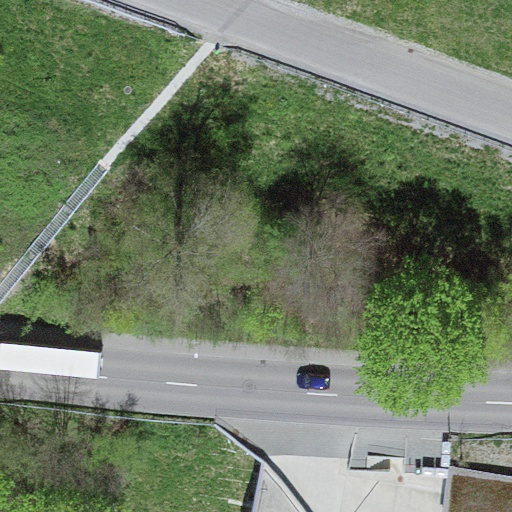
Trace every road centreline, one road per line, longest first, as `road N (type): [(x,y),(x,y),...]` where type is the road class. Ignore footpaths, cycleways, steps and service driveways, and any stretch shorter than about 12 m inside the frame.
road 1 (tertiary): [(0,367),(511,406)]
road 2 (residential): [(511,112),(195,0)]
